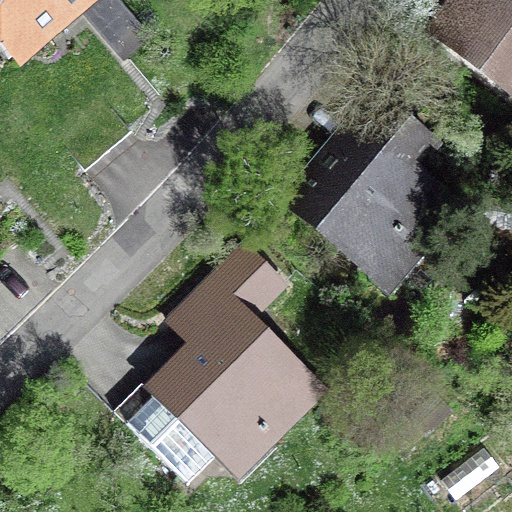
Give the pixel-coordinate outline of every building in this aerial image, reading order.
[(123,65),(153,41),(119,0),(0,0),(0,64),(9,57),(20,70),(84,17),(123,65)] [(511,0),(450,0),(424,36),(511,100),(511,0)] [(438,142),(371,87),(274,204),(390,298),(465,207),(417,168),(438,142)] [(112,413),(111,415),(187,489),(214,462),(240,487),(330,395),(254,320),(287,286),(242,242),(162,323),(185,346),(145,387),(141,384),(112,413)] [(402,426),(420,446),(453,416),(434,396),(402,426)] [(498,470),(484,451),(442,481),(455,501),(498,470)]
